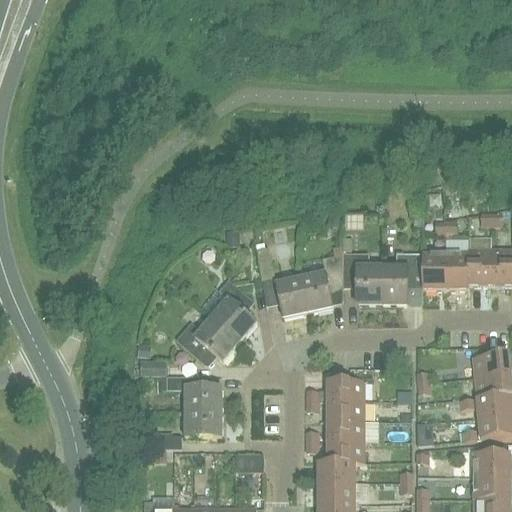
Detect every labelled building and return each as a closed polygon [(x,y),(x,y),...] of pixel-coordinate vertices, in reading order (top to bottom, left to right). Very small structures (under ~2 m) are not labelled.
[(481,230),(492,230),(492,216),(481,216),(481,230)] [(492,216),(492,230),(503,230),(504,216),(492,216)] [(446,225),(441,225),(435,225),(435,238),(446,239),(446,225)] [(446,225),(446,239),(457,239),(457,225),(446,225)] [(238,232),(225,233),(226,247),(239,247),(238,232)] [(269,251),(257,253),(263,285),(275,282),(269,251)] [(446,294),(469,294),(469,252),(469,256),(446,256),(446,294)] [(469,252),(469,294),(470,294),(470,290),(492,290),(492,252),(469,252)] [(492,290),(511,290),(511,252),(492,252),(492,290)] [(423,257),(423,292),(423,294),(446,294),(446,256),(423,256),(423,257)] [(301,282),(309,317),(333,312),(328,290),(343,287),(343,257),(322,262),(325,277),(301,282)] [(344,257),(343,257),(343,287),(343,292),(358,292),(357,307),(383,307),(383,271),(369,271),(369,257),(344,257)] [(407,292),(423,292),(423,257),(397,257),(397,271),(383,271),(383,307),(407,307),(407,292)] [(284,323),(309,317),(301,282),(276,287),(284,323)] [(229,303),(212,322),(241,346),(258,327),(240,312),(249,301),(229,283),(219,295),(229,303)] [(241,346),(212,322),(201,334),(192,326),(177,344),(197,361),(206,351),(224,366),(241,346)] [(475,382),(511,378),(511,368),(511,358),(473,361),(475,382)] [(167,364),(142,364),(141,380),(167,380),(167,364)] [(430,375),(417,377),(418,387),(431,386),(430,375)] [(511,399),(511,378),(475,382),(477,402),(511,399)] [(186,393),(186,416),(222,416),(222,390),(198,390),(198,380),(167,380),(167,393),(186,393)] [(328,405),(365,405),(365,384),(328,384),(328,405)] [(432,397),(431,386),(418,387),(419,398),(432,397)] [(397,405),(412,405),(412,393),(397,394),(397,405)] [(306,405),(319,405),(319,394),(307,394),(306,405)] [(511,399),(477,402),(459,404),(460,413),(478,412),(479,423),(511,419),(511,399)] [(319,405),(306,405),(306,416),(319,416),(319,405)] [(365,405),(328,405),(328,425),(365,425),(365,405)] [(222,416),(186,416),(186,442),(222,442),(222,416)] [(511,419),(479,423),(480,433),(462,435),(463,445),(511,440),(511,419)] [(365,425),(328,425),(328,446),(365,446),(365,425)] [(306,446),(318,446),(319,435),(307,435),(306,446)] [(149,453),(181,453),(181,439),(150,439),(149,453)] [(318,446),(306,446),(306,458),(318,458),(318,446)] [(328,446),(328,466),(319,466),(319,467),(365,467),(365,446),(328,446)] [(430,457),(417,457),(417,468),(430,468),(430,457)] [(474,481),(511,480),(511,457),(474,457),(474,481)] [(234,477),(263,477),(263,459),(234,459),(234,477)] [(356,487),(356,467),(365,467),(319,467),(319,487),(356,487)] [(413,487),(413,476),(400,476),(400,487),(413,487)] [(474,481),(474,503),(511,503),(511,480),(474,481)] [(356,487),(319,487),(319,508),(356,508),(356,487)] [(413,498),(413,487),(400,487),(399,498),(413,498)] [(417,493),(417,504),(430,503),(430,493),(417,493)] [(429,511),(430,503),(417,504),(416,511),(429,511)] [(511,511),(511,503),(474,503),(473,511),(511,511)]
